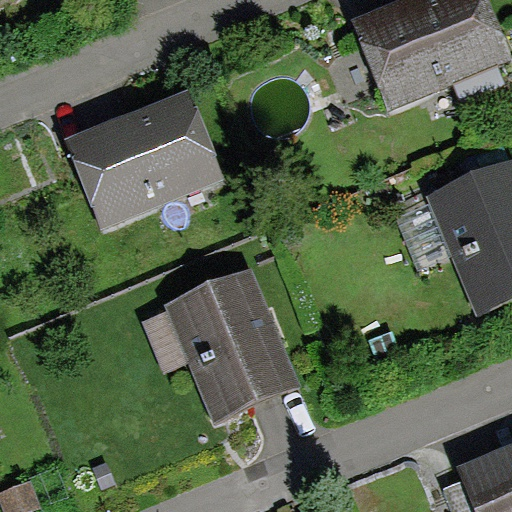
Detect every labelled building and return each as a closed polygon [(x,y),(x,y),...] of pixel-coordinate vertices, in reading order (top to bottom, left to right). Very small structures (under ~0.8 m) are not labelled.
[(423,0),(350,32),(389,120),(511,65),(511,60),(485,0),(423,0)] [(67,149),(103,236),(227,184),(190,97),(67,149)] [(453,261),(479,323),(511,309),(511,166),(428,202),(431,208),(453,261)] [(453,261),(431,208),(395,222),(417,275),(453,261)] [(214,432),(303,396),(253,276),(165,312),(167,317),(189,370),(214,432)] [(189,370),(167,317),(143,327),(165,380),(189,370)] [(511,511),(511,452),(457,475),(472,511),(511,511)]
